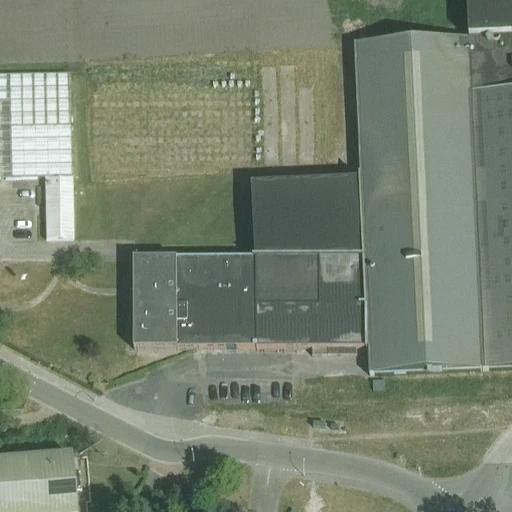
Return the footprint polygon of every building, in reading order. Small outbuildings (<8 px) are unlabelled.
[(511,0),(467,0),(469,44),(352,50),(359,184),(249,189),(253,265),(131,266),(133,355),(170,354),(313,348),(314,358),(359,356),(358,349),(368,348),(369,379),(511,372),(511,0)] [(0,181),(71,181),(69,78),(0,79),(0,181)] [(45,244),(73,243),(72,182),(44,182),(45,244)] [(385,383),(373,384),(373,393),(386,392),(385,383)] [(0,511),(75,511),(71,458),(0,464),(0,511)]
